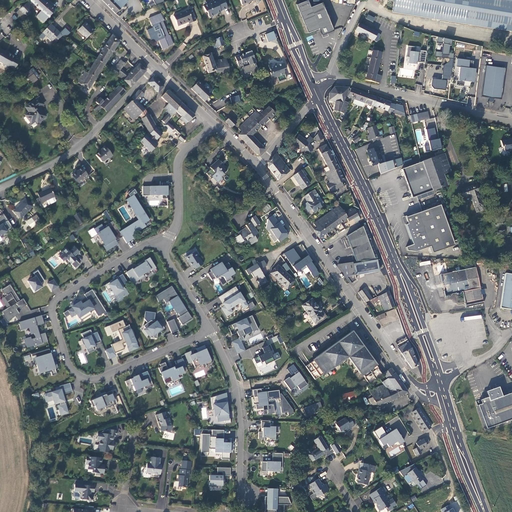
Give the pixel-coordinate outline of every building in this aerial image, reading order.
[(55,11),(42,0),(31,0),(30,2),(40,11),(36,16),(44,22),(48,18),(49,17),(55,11)] [(112,0),(102,0),(115,14),(128,2),(126,0),(117,0),(115,2),(112,0)] [(220,11),(227,9),(223,0),(215,0),(210,2),(209,4),(203,6),(205,12),(207,13),(209,17),(210,18),(214,16),(214,15),(221,12),(220,11)] [(322,1),(310,6),(307,0),(304,0),(296,3),(299,11),(307,32),(319,27),(321,32),(322,34),(333,30),(322,1)] [(396,0),(394,16),(469,26),(472,0),(396,0)] [(511,0),(472,0),(469,26),(511,32),(511,0)] [(29,11),(33,7),(28,2),(23,6),(22,5),(21,5),(21,4),(20,5),(19,6),(19,7),(19,8),(20,8),(20,9),(25,14),(28,16),(31,13),(29,11)] [(188,22),(189,24),(196,21),(191,9),(173,16),(178,26),(188,22)] [(163,22),(164,21),(161,14),(148,19),(152,26),(146,29),(147,30),(151,41),(154,40),(155,42),(159,41),(162,50),(168,48),(168,47),(173,44),(169,35),(168,36),(163,22)] [(87,38),(93,31),(88,25),(85,22),(78,30),(87,38)] [(28,33),(20,23),(18,25),(26,34),(28,33)] [(367,26),(359,23),(355,31),(374,41),(378,33),(366,27),(367,26)] [(51,42),(60,33),(50,24),(41,34),(40,36),(43,39),(45,36),(51,42)] [(273,31),(265,35),(269,42),(276,39),(273,31)] [(104,65),(119,42),(112,35),(101,51),(96,60),(104,65)] [(222,37),(216,39),(218,47),(224,46),(222,37)] [(436,51),(435,57),(450,59),(454,59),(455,54),(449,53),(450,45),(451,46),(452,40),(438,37),(437,43),(443,44),(442,52),(436,51)] [(420,63),(425,63),(427,51),(421,51),(421,53),(416,52),(417,47),(408,46),(407,57),(410,57),(409,64),(417,65),(417,61),(420,62),(420,63)] [(9,65),(15,69),(20,59),(15,56),(13,55),(12,56),(0,49),(0,62),(2,64),(3,66),(7,68),(9,65)] [(365,80),(377,83),(379,75),(376,74),(381,52),(372,50),(365,80)] [(246,61),(248,61),(250,65),(243,67),(245,73),(251,71),(253,76),(259,73),(251,51),(245,53),(246,55),(240,57),(239,55),(235,57),(238,67),(243,65),(242,63),(243,63),(243,64),(246,64),(246,61)] [(208,73),(216,71),(214,67),(220,66),(219,60),(212,61),(210,54),(202,57),(208,73)] [(216,71),(216,73),(229,71),(228,64),(227,64),(226,59),(219,60),(220,66),(214,67),(216,71)] [(444,66),(443,75),(451,76),(454,59),(450,59),(449,61),(444,66)] [(474,61),(458,59),(457,67),(460,68),(459,80),(458,80),(457,85),(464,86),(465,81),(472,82),(472,77),(475,78),(476,69),(473,69),(474,61)] [(96,77),(104,65),(96,60),(87,73),(83,71),(76,82),(89,90),(96,77)] [(121,69),(125,64),(120,60),(114,67),(119,71),(121,69)] [(275,62),(269,64),(268,65),(271,72),(269,73),(272,79),(277,77),(279,82),(286,79),(284,72),(283,69),(285,69),(283,63),(278,65),(278,63),(275,62)] [(130,87),(146,71),(139,64),(135,68),(132,72),(128,76),(124,81),(130,87)] [(486,65),(481,97),(489,98),(494,98),(501,99),(506,68),(486,65)] [(116,75),(119,71),(114,67),(112,66),(109,69),(116,75)] [(37,79),(39,77),(33,68),(25,74),(32,84),(37,80),(37,79)] [(124,81),(128,76),(121,69),(119,71),(116,75),(124,81)] [(442,80),(432,79),(431,86),(433,89),(445,91),(446,80),(450,81),(451,76),(443,75),(442,80)] [(158,92),(163,87),(154,78),(153,78),(148,83),(158,92)] [(191,89),(205,101),(212,95),(198,81),(191,89)] [(106,112),(126,92),(118,86),(115,90),(104,102),(100,98),(95,102),(99,105),(93,110),(96,112),(102,108),(106,112)] [(330,93),(329,101),(335,102),(334,111),(340,112),(343,101),(348,88),(334,87),(330,93)] [(364,103),(368,94),(351,88),(350,91),(348,96),(348,97),(364,103)] [(139,115),(145,110),(137,102),(144,95),(139,90),(132,98),(133,99),(123,109),(134,120),(139,115)] [(169,104),(175,98),(167,90),(161,97),(168,104),(169,104)] [(373,106),(376,97),(368,94),(364,103),(373,106)] [(230,98),(232,104),(240,102),(238,96),(230,98)] [(25,115),(31,123),(35,120),(37,123),(46,116),(39,107),(44,104),(39,97),(25,107),(29,112),(25,115)] [(387,111),(389,108),(394,110),(393,113),(405,117),(402,106),(396,104),(396,105),(390,103),(391,103),(376,97),(373,106),(387,111)] [(186,124),(194,116),(175,98),(169,104),(168,104),(163,109),(168,113),(172,117),(177,111),(182,116),(180,119),(186,124)] [(343,101),(340,112),(344,114),(348,103),(343,101)] [(256,154),(259,154),(264,149),(251,136),(275,113),(269,107),(259,115),(256,112),(238,128),(242,132),(239,135),(256,154)] [(142,119),(148,115),(145,110),(140,115),(142,119)] [(426,120),(429,119),(428,112),(424,112),(420,113),(417,114),(413,115),(409,116),(411,123),(415,122),(418,121),(422,121),(426,120)] [(155,128),(156,128),(149,115),(148,115),(142,119),(150,134),(155,128)] [(231,128),(236,123),(230,116),(229,117),(228,116),(227,116),(226,116),(225,116),(224,117),(224,118),(225,120),(226,120),(225,121),(231,128)] [(170,132),(174,128),(168,122),(164,125),(170,132)] [(362,133),(367,129),(368,124),(365,123),(365,126),(359,130),(362,133)] [(376,141),(379,140),(379,137),(376,126),(367,129),(369,135),(367,135),(369,140),(372,139),(376,138),(376,141)] [(157,140),(162,134),(159,131),(160,130),(160,128),(159,127),(158,127),(157,127),(156,129),(155,128),(150,134),(152,135),(150,137),(147,134),(141,141),(151,152),(158,145),(154,141),(155,139),(157,140)] [(440,148),(438,139),(436,139),(434,128),(426,130),(429,145),(424,146),(425,151),(440,148)] [(317,142),(323,139),(320,132),(314,138),(317,142)] [(305,142),(303,140),(304,139),(299,135),(292,143),(302,152),(304,150),(308,145),(305,142)] [(509,140),(501,141),(502,147),(503,147),(504,150),(505,151),(510,150),(510,151),(511,150),(511,138),(511,140),(509,141),(509,140)] [(306,154),(313,151),(309,144),(308,145),(304,150),(306,154)] [(101,150),(95,154),(101,161),(102,161),(106,158),(108,158),(112,155),(104,145),(100,149),(101,150)] [(341,182),(344,181),(338,169),(326,145),(318,149),(329,171),(325,173),(330,183),(326,185),(330,193),(343,186),(341,182)] [(378,147),(367,150),(369,159),(370,159),(372,166),(378,165),(383,163),(381,157),(380,155),(378,151),(379,151),(378,147)] [(290,171),(276,153),(268,163),(268,167),(278,180),(290,171)] [(444,154),(436,157),(443,174),(451,171),(444,154)] [(404,176),(406,175),(414,197),(447,185),(443,174),(436,157),(402,169),(404,176)] [(216,172),(220,177),(223,175),(224,173),(227,171),(227,169),(225,166),(223,166),(220,163),(221,162),(218,160),(213,164),(213,165),(210,168),(214,172),(216,172)] [(383,163),(378,165),(381,174),(394,168),(392,161),(383,163)] [(85,179),(88,176),(81,168),(76,172),(74,172),(72,174),(72,176),(78,184),(83,179),(85,179)] [(301,171),(293,176),(302,189),(310,184),(301,171)] [(162,186),(143,187),(142,196),(162,196),(162,199),(167,199),(167,183),(162,183),(162,186)] [(471,187),(461,190),(464,197),(470,195),(475,208),(482,205),(475,185),(471,187)] [(37,194),(42,203),(46,201),(54,197),(51,188),(43,192),(42,191),(37,194)] [(317,194),(314,190),(304,196),(307,200),(306,201),(307,202),(304,204),(308,211),(312,209),(314,212),(321,207),(317,200),(314,195),(317,194)] [(134,211),(137,209),(139,214),(137,215),(140,221),(127,229),(127,227),(123,229),(124,231),(121,234),(119,232),(122,237),(126,243),(134,239),(132,235),(131,234),(134,231),(135,233),(146,227),(144,224),(149,221),(133,195),(125,200),(127,199),(134,211)] [(56,200),(54,197),(46,201),(48,205),(55,202),(56,200)] [(19,208),(14,212),(20,219),(32,206),(25,199),(18,207),(19,208)] [(125,200),(135,216),(137,215),(139,214),(137,209),(134,211),(127,199),(125,200)] [(266,213),(271,207),(267,204),(262,210),(266,213)] [(428,210),(419,212),(420,213),(406,218),(408,224),(406,225),(413,245),(406,248),(407,251),(416,252),(430,247),(433,253),(455,245),(440,205),(428,210)] [(346,216),(344,213),(339,206),(314,224),(317,228),(314,230),(319,238),(347,219),(348,221),(361,214),(359,209),(355,211),(346,216)] [(353,208),(344,213),(346,216),(355,211),(353,208)] [(79,224),(83,222),(78,213),(74,216),(79,224)] [(9,227),(11,225),(3,214),(0,215),(0,235),(10,229),(9,227)] [(41,222),(36,215),(26,222),(31,228),(41,222)] [(258,234),(254,227),(260,223),(255,216),(249,220),(250,222),(245,225),(246,227),(238,233),(239,235),(234,238),(238,244),(243,241),(242,239),(246,237),(251,245),(257,240),(254,236),(258,234)] [(270,230),(277,240),(279,242),(288,236),(279,222),(278,223),(273,216),(267,220),(266,228),(268,231),(270,230)] [(119,232),(112,221),(106,225),(107,227),(104,229),(101,225),(94,229),(97,234),(98,233),(103,242),(106,241),(107,243),(103,246),(107,251),(115,246),(111,241),(115,239),(116,241),(122,237),(119,232)] [(212,226),(215,230),(222,225),(220,221),(212,226)] [(363,226),(346,236),(356,262),(375,259),(363,226)] [(79,252),(74,247),(69,252),(66,249),(62,252),(63,254),(59,257),(63,262),(64,260),(67,264),(70,262),(71,264),(75,269),(80,264),(76,260),(75,260),(73,258),(74,257),(79,252)] [(293,249),(284,254),(296,272),(301,269),(302,271),(306,268),(313,277),(319,274),(311,262),(311,261),(308,256),(301,260),(293,249)] [(193,266),(195,269),(203,264),(199,258),(197,258),(194,252),(190,254),(188,254),(185,256),(185,258),(187,261),(188,260),(189,262),(188,263),(191,267),(193,266)] [(132,269),(126,273),(133,284),(144,277),(143,275),(150,270),(151,271),(156,268),(149,258),(145,261),(145,262),(133,270),(132,269)] [(379,271),(377,260),(353,264),(353,262),(338,264),(351,283),(356,280),(355,275),(379,271)] [(264,261),(256,264),(245,270),(249,275),(251,273),(254,277),(257,276),(259,279),(256,281),(259,287),(267,282),(260,270),(267,265),(264,261)] [(211,271),(207,274),(211,280),(215,278),(215,279),(219,276),(223,277),(226,282),(232,279),(230,276),(235,273),(228,263),(223,266),(221,263),(210,270),(211,271)] [(287,289),(294,281),(278,266),(270,273),(287,289)] [(456,271),(440,274),(442,284),(443,287),(444,296),(463,292),(465,303),(465,307),(483,303),(476,267),(456,271)] [(44,281),(38,271),(33,273),(35,276),(27,281),(34,292),(42,287),(40,284),(44,281)] [(511,274),(505,273),(500,308),(511,309),(511,274)] [(115,295),(118,300),(128,294),(123,285),(127,282),(122,274),(117,277),(118,279),(114,281),(113,280),(104,286),(107,290),(113,287),(117,293),(115,295)] [(58,287),(53,280),(47,284),(51,291),(58,287)] [(20,309),(27,305),(23,299),(19,301),(10,285),(1,290),(5,297),(4,297),(10,307),(2,312),(8,321),(19,314),(15,308),(18,306),(20,309)] [(158,302),(163,299),(166,303),(168,302),(170,304),(173,302),(177,307),(173,309),(176,314),(178,313),(180,317),(177,318),(182,325),(192,319),(171,286),(155,296),(158,302)] [(232,313),(230,309),(239,302),(243,308),(247,306),(235,287),(219,297),(224,306),(221,308),(227,316),(232,313)] [(365,302),(372,299),(364,288),(358,293),(365,302)] [(104,315),(107,314),(92,290),(85,294),(88,300),(82,304),(78,298),(69,305),(72,308),(64,313),(66,317),(69,315),(71,318),(76,314),(78,319),(80,318),(81,320),(91,314),(89,312),(94,309),(98,316),(103,313),(104,315)] [(384,310),(394,307),(388,292),(378,297),(381,304),(382,304),(384,310)] [(306,312),(314,324),(322,318),(319,313),(321,312),(311,299),(301,306),(306,312)] [(155,313),(145,311),(144,319),(147,323),(143,326),(146,329),(148,328),(151,331),(150,332),(151,334),(150,338),(157,339),(158,332),(160,331),(164,328),(159,322),(154,321),(155,313)] [(41,315),(21,322),(23,329),(29,327),(31,334),(34,334),(36,338),(31,339),(31,337),(25,339),(28,348),(34,346),(34,347),(44,344),(44,343),(47,342),(45,333),(38,335),(37,333),(39,332),(37,326),(44,324),(41,315)] [(245,335),(242,329),(250,326),(253,332),(258,330),(252,316),(232,325),(233,329),(237,327),(238,331),(237,331),(239,337),(238,338),(239,339),(232,342),(237,354),(245,351),(240,341),(244,340),(242,336),(245,335)] [(173,319),(167,322),(171,333),(178,330),(173,319)] [(122,320),(109,326),(112,333),(118,330),(122,340),(111,345),(112,348),(105,351),(108,359),(116,355),(115,353),(124,349),(122,344),(126,343),(129,352),(138,348),(133,335),(132,336),(128,326),(125,327),(122,320)] [(101,342),(97,332),(92,334),(90,330),(81,334),(83,338),(81,339),(83,345),(84,344),(88,353),(94,351),(92,346),(94,345),(94,344),(101,342)] [(310,364),(319,377),(348,356),(368,384),(373,382),(382,375),(352,334),(310,364)] [(412,369),(417,366),(411,348),(408,341),(406,342),(407,343),(398,348),(401,354),(412,369)] [(205,363),(206,366),(212,364),(204,346),(196,349),(197,352),(192,355),(190,351),(184,354),(188,363),(192,362),(195,368),(205,363)] [(267,346),(262,348),(264,354),(262,355),(262,353),(258,355),(258,356),(253,359),(256,364),(261,362),(264,361),(265,365),(274,361),(267,346)] [(32,359),(34,365),(36,365),(39,373),(44,371),(45,374),(50,372),(52,376),(56,374),(55,369),(58,368),(56,361),(51,363),(50,359),(52,359),(49,349),(35,353),(37,358),(32,359)] [(174,361),(176,365),(173,366),(173,367),(170,369),(169,367),(167,368),(165,362),(160,364),(161,367),(158,368),(160,373),(162,373),(163,375),(162,376),(165,384),(178,378),(177,375),(181,373),(184,372),(182,368),(186,367),(182,358),(174,361)] [(319,377),(310,364),(306,367),(315,380),(319,377)] [(293,365),(286,369),(291,375),(294,373),(295,374),(290,378),(289,377),(283,381),(290,390),(297,386),(300,390),(307,385),(293,365)] [(387,379),(394,374),(391,369),(384,374),(387,379)] [(138,376),(125,382),(127,386),(132,384),(134,391),(141,388),(140,387),(143,386),(145,389),(153,386),(147,371),(137,375),(138,376)] [(407,392),(403,385),(394,374),(387,379),(383,385),(384,385),(370,391),(372,397),(368,399),(371,405),(376,405),(377,407),(391,401),(407,392)] [(68,413),(62,395),(72,392),(69,383),(55,387),(56,391),(44,395),(46,402),(53,400),(56,399),(57,403),(60,403),(60,405),(58,405),(61,415),(68,413)] [(511,394),(511,393),(502,396),(498,387),(485,392),(487,397),(479,400),(480,404),(476,405),(485,429),(511,420),(511,419),(511,394)] [(275,399),(280,398),(279,390),(261,392),(261,389),(253,390),(254,397),(257,397),(258,404),(255,404),(256,409),(263,409),(263,410),(268,410),(268,413),(275,412),(274,404),(268,405),(268,402),(265,403),(264,399),(267,399),(268,398),(269,402),(275,401),(275,399)] [(97,398),(90,401),(92,407),(95,406),(97,410),(105,407),(105,409),(114,405),(113,401),(115,400),(112,390),(105,393),(105,392),(99,394),(100,397),(97,398)] [(344,403),(356,400),(354,391),(342,394),(344,403)] [(226,393),(211,398),(212,410),(214,409),(215,416),(217,416),(218,422),(224,421),(225,424),(230,423),(229,414),(228,414),(227,407),(226,407),(225,403),(227,403),(226,393)] [(319,402),(303,408),(306,416),(323,410),(319,402)] [(425,432),(431,428),(418,409),(412,412),(425,432)] [(166,411),(157,414),(159,421),(161,421),(162,424),(160,424),(161,427),(162,427),(161,430),(170,433),(172,426),(170,417),(168,418),(166,411)] [(344,432),(345,432),(344,432),(344,429),(346,429),(347,432),(352,429),(351,428),(354,426),(354,425),(352,421),(349,417),(349,416),(345,419),(345,418),(335,424),(337,427),(337,431),(336,431),(340,432),(344,432)] [(270,421),(261,421),(261,428),(262,428),(262,432),(261,432),(258,432),(258,439),(264,439),(264,437),(269,438),(269,439),(275,439),(275,433),(279,433),(279,427),(270,427),(270,421)] [(403,442),(395,429),(385,435),(381,427),(374,432),(379,440),(382,446),(386,443),(388,447),(397,442),(398,445),(403,442)] [(116,436),(117,431),(109,429),(102,432),(100,432),(100,433),(98,433),(97,440),(100,440),(98,451),(106,452),(107,450),(110,450),(112,451),(113,442),(112,442),(113,436),(116,436)] [(224,430),(212,430),(211,437),(209,437),(209,434),(201,434),(201,452),(209,452),(209,449),(215,449),(215,452),(221,453),(221,459),(229,459),(229,443),(222,443),(222,439),(223,439),(224,430)] [(312,454),(313,455),(309,457),(312,462),(325,454),(327,456),(334,452),(330,445),(327,441),(324,443),(320,436),(314,440),(319,448),(312,452),(312,454)] [(426,445),(429,443),(427,438),(423,439),(423,440),(416,443),(418,447),(413,450),(415,453),(416,456),(421,453),(419,450),(426,446),(426,445)] [(334,452),(335,454),(340,451),(336,443),(334,443),(332,443),(330,445),(334,452)] [(283,453),(272,453),(272,462),(263,462),(263,465),(261,465),(261,471),(266,471),(267,470),(272,470),(272,472),(278,472),(278,470),(282,471),(283,453)] [(101,465),(102,458),(89,457),(88,460),(86,459),(85,464),(88,464),(87,470),(92,470),(92,473),(95,473),(95,475),(100,476),(100,474),(103,474),(104,467),(101,467),(101,465)] [(159,465),(160,458),(150,457),(149,464),(146,463),(145,473),(151,473),(151,476),(158,477),(159,474),(159,472),(160,471),(161,466),(160,465),(159,465)] [(190,468),(189,468),(190,461),(182,461),(181,469),(180,469),(179,475),(178,475),(177,482),(178,482),(178,487),(186,488),(187,478),(188,478),(190,468)] [(356,482),(357,483),(367,486),(370,472),(372,473),(374,466),(363,463),(361,470),(359,469),(357,474),(359,475),(358,477),(357,477),(356,482)] [(403,476),(415,468),(413,465),(399,472),(403,476)] [(230,468),(217,468),(217,473),(211,473),(211,476),(211,477),(209,477),(209,481),(208,481),(208,484),(209,484),(209,486),(220,487),(220,485),(224,485),(224,479),(222,479),(222,476),(224,476),(230,476),(230,468)] [(415,468),(407,473),(412,481),(411,482),(414,486),(416,484),(420,490),(426,486),(422,480),(423,479),(415,468)] [(309,496),(312,501),(329,490),(325,484),(322,486),(318,479),(308,485),(313,493),(309,496)] [(94,491),(94,486),(74,484),(74,490),(77,491),(80,494),(79,498),(87,499),(89,501),(93,498),(91,495),(90,494),(90,491),(92,491),(94,491)] [(277,489),(267,488),(267,496),(265,496),(265,504),(267,504),(266,511),(276,511),(276,504),(291,505),(289,497),(277,497),(277,489)] [(384,488),(381,489),(381,488),(369,495),(372,500),(373,499),(376,505),(376,506),(379,511),(383,509),(384,509),(385,509),(387,511),(392,508),(392,507),(396,505),(392,499),(388,501),(385,497),(386,496),(384,493),(386,492),(384,488)]
